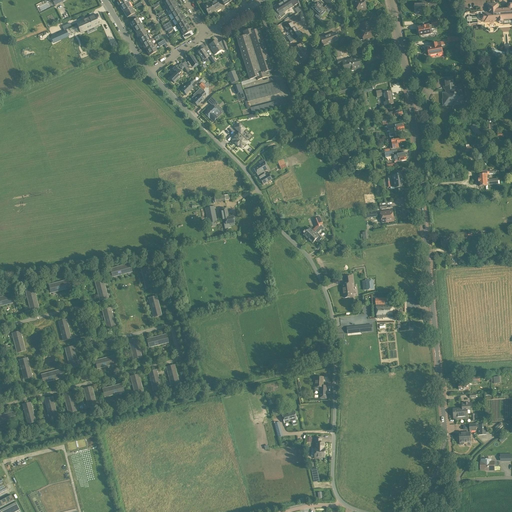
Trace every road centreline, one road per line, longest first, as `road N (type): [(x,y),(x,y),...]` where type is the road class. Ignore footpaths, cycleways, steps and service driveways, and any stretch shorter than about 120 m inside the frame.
road 1 (tertiary): [(425,488),(445,425),(413,126),(390,0)]
road 2 (unclassified): [(341,502),(332,482),(328,299),(244,168),(203,128)]
road 3 (residential): [(0,406),(177,356),(166,325),(94,343),(77,307),(0,327)]
